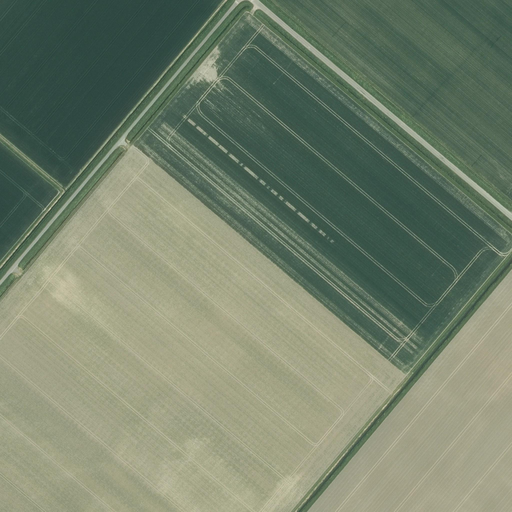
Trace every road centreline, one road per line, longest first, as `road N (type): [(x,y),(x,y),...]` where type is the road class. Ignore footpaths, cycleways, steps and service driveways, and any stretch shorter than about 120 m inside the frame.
road 1 (unclassified): [(0,283),(238,0)]
road 2 (unclassified): [(511,218),(252,0)]
